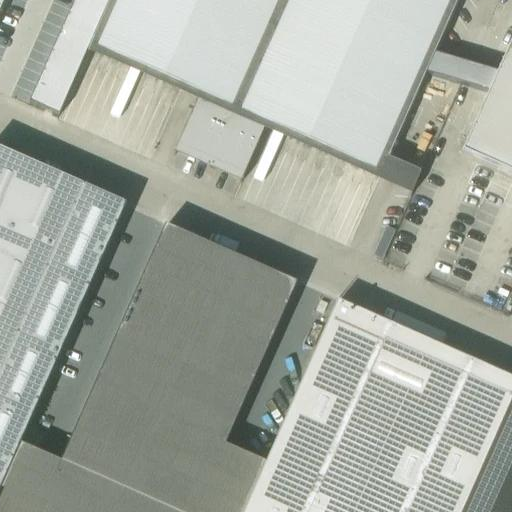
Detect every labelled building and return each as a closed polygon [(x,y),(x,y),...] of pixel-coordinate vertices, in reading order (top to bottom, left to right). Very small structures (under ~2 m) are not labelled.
[(99,24),(107,5),(96,0),(74,0),(70,11),(99,24)] [(110,0),(87,55),(88,55),(92,48),(199,96),(196,103),(173,155),(174,156),(178,148),(242,176),(238,184),(240,185),(263,133),(266,125),(380,176),(387,160),(425,76),(488,95),(497,74),(434,55),(458,0),(110,0)] [(91,42),(99,24),(70,11),(62,29),(91,42)] [(82,61),(91,42),(62,29),(53,48),(82,61)] [(511,39),(497,74),(488,95),(461,155),(511,177),(511,39)] [(74,80),(82,61),(53,48),(45,67),(74,80)] [(66,98),(74,80),(45,67),(37,85),(66,98)] [(58,117),(66,98),(37,85),(28,103),(58,117)] [(0,490),(125,207),(0,151),(0,490)] [(228,449),(298,288),(164,229),(60,465),(20,447),(0,491),(0,511),(244,511),(266,466),(228,449)] [(462,511),(511,400),(511,381),(444,351),(422,401),(368,377),(389,327),(336,304),(266,466),(244,511),(462,511)] [(511,511),(511,400),(462,511),(511,511)]
